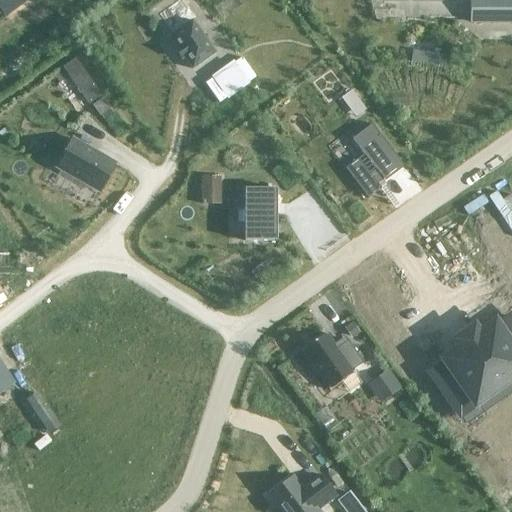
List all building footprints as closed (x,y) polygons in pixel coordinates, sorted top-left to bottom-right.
[(0,0),(0,5),(6,15),(26,1),(25,0),(0,0)] [(511,0),(469,0),(470,22),(511,22),(511,0)] [(192,21),(169,37),(177,49),(175,51),(182,60),(184,59),(192,70),(215,54),(192,21)] [(236,72),(227,78),(241,97),(250,91),(236,72)] [(207,91),(198,97),(212,118),(221,112),(207,91)] [(351,91),(341,98),(348,106),(358,99),(351,91)] [(103,99),(93,106),(100,115),(110,108),(103,99)] [(358,160),(345,169),(368,199),(380,189),(377,185),(383,180),(385,182),(403,167),(372,125),(353,140),(376,170),(369,175),(358,160)] [(72,140),(56,168),(99,192),(115,164),(72,140)] [(202,179),(202,205),(220,205),(220,179),(202,179)] [(414,250),(440,293),(511,250),(511,236),(504,222),(511,217),(511,186),(491,198),(493,202),(482,208),(488,218),(462,234),(456,225),(414,250)] [(276,190),(244,190),(244,242),(276,242),(276,190)] [(465,234),(485,215),(478,207),(458,226),(465,234)] [(0,274),(8,274),(8,255),(0,254),(0,274)] [(431,375),(459,414),(511,376),(511,318),(496,329),(494,326),(478,337),(474,330),(455,343),(460,350),(445,361),(447,364),(431,375)] [(352,323),(344,329),(352,339),(359,333),(352,323)] [(406,340),(418,361),(435,351),(424,330),(406,340)] [(326,334),(301,351),(329,391),(353,373),(352,371),(363,364),(347,341),(336,349),(326,334)] [(0,369),(0,389),(10,383),(0,369)] [(387,372),(375,381),(387,397),(399,389),(387,372)] [(293,478),(268,496),(280,511),(318,511),(318,510),(335,497),(319,476),(318,478),(319,479),(311,485),(310,483),(302,490),(293,478)] [(361,511),(349,495),(337,503),(343,511),(361,511)]
